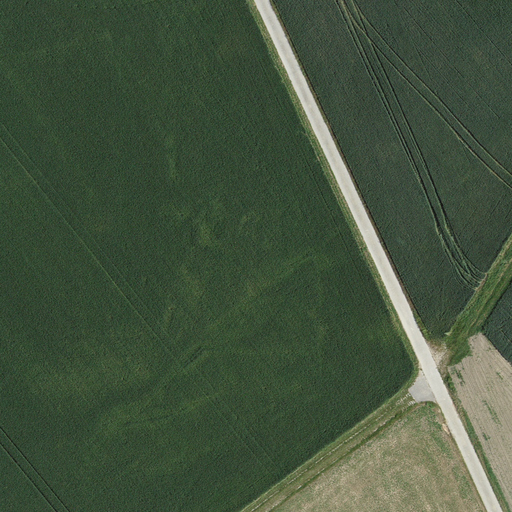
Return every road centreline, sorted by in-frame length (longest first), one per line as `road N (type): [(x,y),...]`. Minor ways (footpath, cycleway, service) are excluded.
road 1 (track): [(260,0),(495,511)]
road 2 (track): [(435,380),(259,511)]
